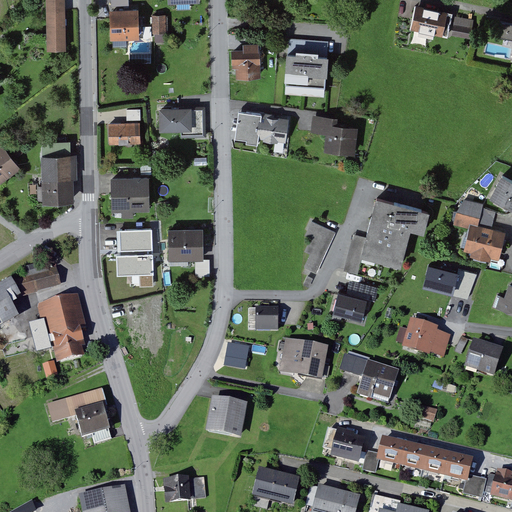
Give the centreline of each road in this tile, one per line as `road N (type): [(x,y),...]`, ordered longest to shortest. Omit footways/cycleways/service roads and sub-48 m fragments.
road 1 (residential): [(139,437),(179,410),(223,323),(222,0)]
road 2 (residential): [(139,437),(98,301),(91,221)]
road 3 (residential): [(91,221),(90,0)]
road 4 (residential): [(502,511),(314,465)]
road 5 (residential): [(511,462),(375,428)]
